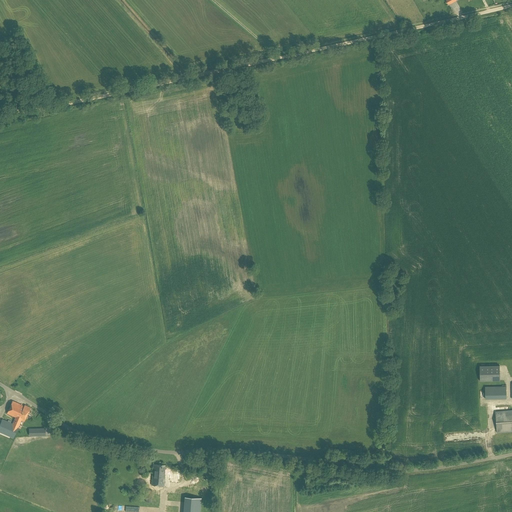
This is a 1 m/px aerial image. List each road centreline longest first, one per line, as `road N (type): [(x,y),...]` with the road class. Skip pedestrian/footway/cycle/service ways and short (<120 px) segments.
road 1 (unclassified): [(511,455),(407,471),(159,451),(82,433),(0,384)]
road 2 (track): [(0,120),(511,7)]
